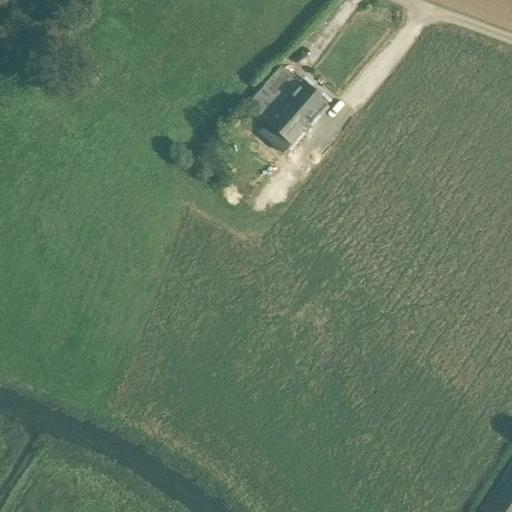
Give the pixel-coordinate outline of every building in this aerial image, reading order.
[(58,39),(67,46),(93,9),(84,2),(58,39)] [(301,86),(282,68),(264,87),(284,105),(301,86)] [(268,123),(258,133),(282,154),(308,126),(307,126),(325,106),(302,85),(301,86),(284,105),(268,123)] [(284,105),(264,87),(248,105),(268,123),(284,105)] [(175,148),(191,162),(206,145),(191,131),(175,148)] [(511,467),(500,486),(511,494),(511,493),(511,467)] [(511,511),(511,493),(511,494),(500,486),(482,511),(511,511)]
